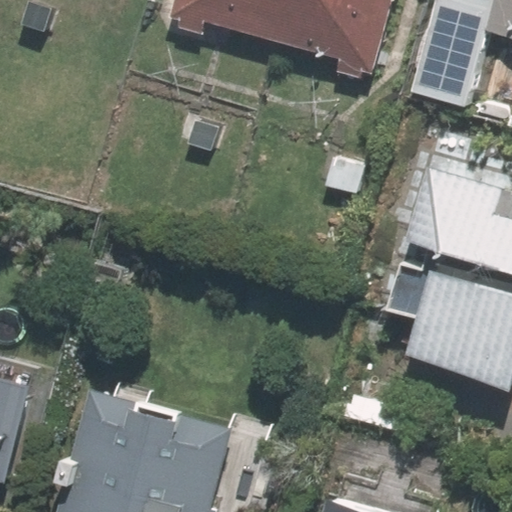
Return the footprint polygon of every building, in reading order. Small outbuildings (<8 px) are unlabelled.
[(174,0),(169,21),(180,24),(178,29),(203,36),(206,24),(341,61),(338,73),(363,80),(364,74),(373,76),(393,0),(174,0)] [(511,0),(487,0),(480,31),(511,38),(511,0)] [(233,122),(193,109),(179,151),(218,165),(233,122)] [(511,194),(429,171),(407,247),(511,277),(511,194)] [(510,396),(511,390),(511,298),(430,275),(404,365),(510,396)] [(0,457),(18,462),(40,377),(0,366),(0,457)] [(208,511),(231,428),(91,391),(58,511),(208,511)] [(363,511),(326,502),(323,511),(363,511)]
